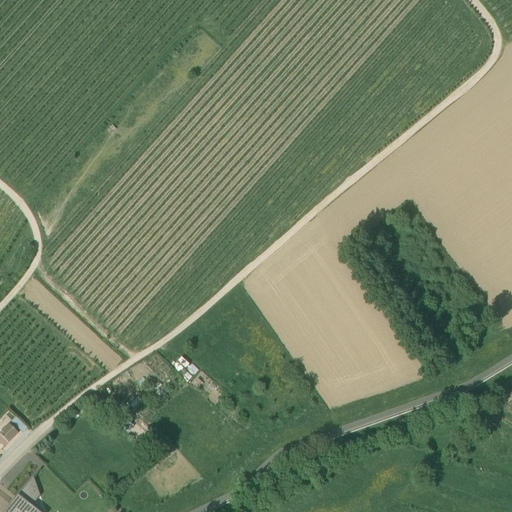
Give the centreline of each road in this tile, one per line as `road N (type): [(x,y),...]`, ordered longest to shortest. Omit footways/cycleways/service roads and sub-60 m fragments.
road 1 (track): [(56,420),(193,321),(491,64),(494,28),(469,0)]
road 2 (track): [(511,378),(305,456),(227,511)]
road 3 (track): [(0,309),(23,282),(38,240),(30,217),(0,187)]
